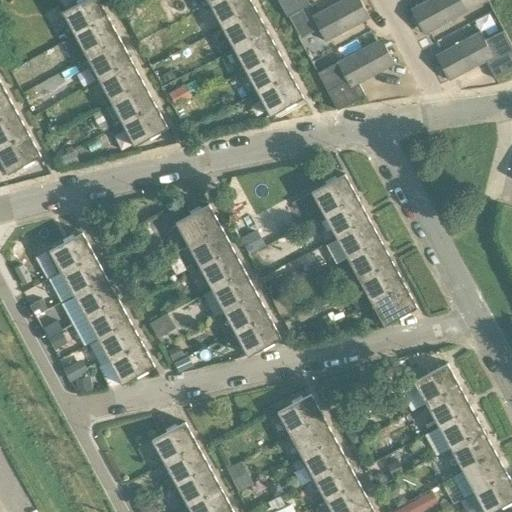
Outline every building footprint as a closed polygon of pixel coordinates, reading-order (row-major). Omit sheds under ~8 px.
[(76,35),(108,17),(98,0),(85,0),(63,12),(76,35)] [(249,0),(220,0),(210,5),(222,27),(255,9),(249,0)] [(307,0),(277,0),(288,18),(303,10),(310,6),(307,0)] [(326,42),(365,21),(361,14),(366,12),(359,0),(343,0),(312,17),(326,42)] [(486,0),(427,0),(428,1),(411,10),(421,28),(425,26),(429,33),(487,1),(486,0)] [(255,9),(222,27),(234,49),(267,31),(255,9)] [(299,39),(314,31),(303,10),(288,18),(299,39)] [(87,57),(120,39),(108,17),(76,35),(87,57)] [(511,52),(511,45),(504,30),(485,41),(480,32),(440,54),(444,60),(439,63),(449,81),(486,62),(488,66),(511,52)] [(267,31),(234,49),(246,71),(279,53),(267,31)] [(99,78),(131,61),(120,39),(87,57),(99,78)] [(380,49),(377,42),(337,63),(317,74),(337,111),(365,96),(359,84),(395,64),(385,46),(380,49)] [(279,53),(246,71),(258,93),(290,75),(279,53)] [(111,100),(143,83),(131,61),(99,78),(111,100)] [(164,84),(174,78),(170,70),(159,76),(164,84)] [(290,75),(258,93),(270,115),(303,98),(290,75)] [(123,122),(155,105),(143,83),(111,100),(123,122)] [(176,106),(192,97),(185,84),(169,94),(176,106)] [(4,89),(0,91),(0,120),(16,111),(4,89)] [(155,105),(123,122),(135,145),(167,128),(155,105)] [(16,111),(0,120),(0,148),(28,133),(16,111)] [(100,111),(92,115),(100,130),(108,126),(100,111)] [(28,133),(0,148),(0,158),(8,174),(40,156),(28,133)] [(63,168),(65,167),(79,162),(74,151),(59,157),(63,168)] [(312,192),(325,215),(357,197),(345,175),(312,192)] [(357,197),(325,215),(337,237),(369,219),(357,197)] [(188,245),(221,228),(209,205),(176,222),(188,245)] [(369,219),(337,237),(348,259),(381,241),(369,219)] [(148,224),(141,227),(146,237),(153,233),(148,224)] [(200,267),(233,250),(221,228),(188,245),(200,267)] [(247,251),(251,249),(262,243),(255,231),(244,236),(240,238),(247,251)] [(49,251),(61,274),(95,256),(82,233),(49,251)] [(381,241),(348,259),(360,280),(393,263),(381,241)] [(212,289),(245,271),(233,250),(200,267),(212,289)] [(95,256),(61,274),(73,296),(106,278),(95,256)] [(129,270),(125,261),(118,265),(123,273),(129,270)] [(393,263),(360,280),(372,302),(404,285),(393,263)] [(23,265),(15,270),(23,286),(32,282),(23,265)] [(223,311),(256,293),(245,271),(212,289),(223,311)] [(274,279),(281,292),(291,287),(284,274),(274,279)] [(106,278),(73,296),(85,318),(118,300),(106,278)] [(404,285),(372,302),(384,325),(417,308),(404,285)] [(356,310),(367,305),(361,292),(350,298),(356,310)] [(235,333),(268,315),(256,293),(223,311),(235,333)] [(44,311),(47,309),(42,299),(38,301),(30,306),(35,316),(44,311)] [(118,300),(85,318),(97,340),(130,321),(118,300)] [(280,338),(268,315),(235,333),(247,356),(280,338)] [(152,324),(160,338),(169,333),(161,319),(152,324)] [(130,321),(97,340),(109,361),(142,343),(130,321)] [(55,350),(67,343),(61,332),(49,338),(55,350)] [(142,343),(109,361),(121,384),(155,366),(142,343)] [(178,346),(167,351),(173,361),(184,356),(178,346)] [(175,364),(179,373),(193,366),(189,357),(175,364)] [(81,360),(64,369),(70,381),(88,372),(86,368),(81,360)] [(395,376),(407,374),(405,361),(393,364),(395,376)] [(415,381),(427,404),(459,387),(447,364),(415,381)] [(76,381),(77,393),(90,391),(88,380),(76,381)] [(459,387),(427,404),(439,426),(471,408),(459,387)] [(291,435),(323,417),(311,394),(278,412),(291,435)] [(278,415),(274,407),(266,411),(271,419),(278,415)] [(471,408),(439,426),(451,448),(483,430),(471,408)] [(349,411),(340,415),(338,416),(344,429),(350,426),(352,418),(352,417),(349,411)] [(303,457),(335,439),(323,417),(291,435),(303,457)] [(152,440),(165,463),(198,445),(185,422),(152,440)] [(483,430),(451,448),(463,469),(495,452),(483,430)] [(364,440),(360,433),(353,431),(350,433),(347,434),(353,446),(356,444),(364,440)] [(314,479),(347,461),(335,439),(303,457),(314,479)] [(198,445),(165,463),(176,485),(209,467),(198,445)] [(495,452),(463,469),(475,491),(507,474),(495,452)] [(239,492),(253,485),(241,460),(227,467),(239,492)] [(398,460),(387,466),(393,478),(404,472),(398,460)] [(326,500),(359,483),(347,461),(314,479),(326,500)] [(209,467),(176,485),(188,507),(221,489),(209,467)] [(372,477),(378,487),(387,482),(383,476),(377,474),(372,477)] [(511,483),(507,474),(475,491),(485,511),(490,511),(511,500),(511,483)] [(172,477),(163,482),(168,490),(176,485),(172,477)] [(386,502),(387,501),(392,499),(396,507),(406,502),(404,498),(397,497),(397,496),(400,487),(397,481),(380,489),(379,490),(386,502)] [(332,511),(357,511),(370,505),(359,483),(326,500),(332,511)] [(221,489),(188,507),(191,511),(230,511),(233,511),(221,489)] [(423,511),(438,504),(431,491),(392,511),(390,511),(423,511)] [(141,511),(157,511),(150,499),(138,505),(141,511)]
